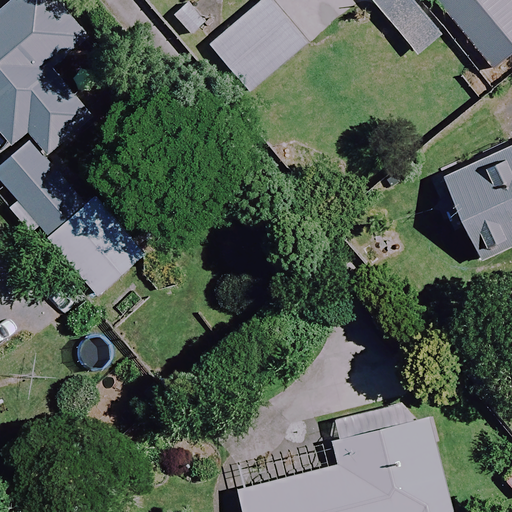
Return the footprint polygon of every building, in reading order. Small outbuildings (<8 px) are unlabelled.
[(48,233),(85,201),(50,159),(99,118),(57,68),(92,38),(59,0),(14,0),(0,12),(0,126),(21,152),(0,169),(0,176),(21,201),(12,208),(40,240),(48,233)] [(309,44),(271,0),(270,0),(215,48),(253,93),(309,44)] [(511,42),(511,1),(511,0),(439,0),(489,61),(511,42)] [(511,150),(447,177),(481,261),(511,248),(511,150)] [(85,201),(48,233),(106,302),(154,261),(96,192),(85,201)] [(454,511),(431,416),(290,450),(288,441),(221,457),(234,511),(454,511)]
